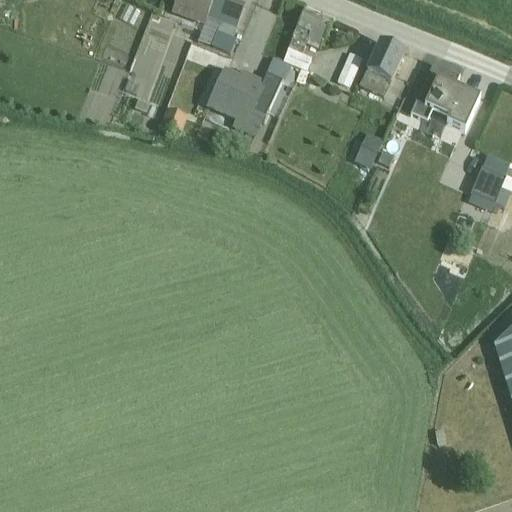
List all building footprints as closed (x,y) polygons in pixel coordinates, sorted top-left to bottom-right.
[(215,0),(179,0),(173,18),(202,29),(197,42),(231,56),(237,42),(233,40),(245,11),(215,0)] [(284,62),(283,65),(306,75),(311,63),(302,60),(307,48),(319,53),(332,27),(304,14),(284,62)] [(380,48),(360,91),(383,103),(404,59),(380,48)] [(350,57),(337,86),(350,92),(362,63),(350,57)] [(268,78),(282,84),(284,85),(291,70),(275,62),(274,62),(267,77),(268,78)] [(433,69),(411,116),(426,123),(431,112),(449,121),(446,127),(463,134),(467,126),(480,103),(453,91),(457,82),(459,82),(460,81),(433,69)] [(282,84),(268,78),(264,88),(248,80),(245,85),(225,75),(208,112),(235,124),(232,130),(255,141),(282,84)] [(168,110),(160,129),(181,134),(187,118),(168,110)] [(367,136),(354,165),(371,173),(384,144),(367,136)] [(483,170),(468,204),(491,214),(495,205),(505,210),(511,192),(511,185),(504,182),(505,179),(483,170)] [(363,205),(373,211),(381,196),(370,191),(363,205)] [(511,332),(493,347),(511,406),(511,332)]
